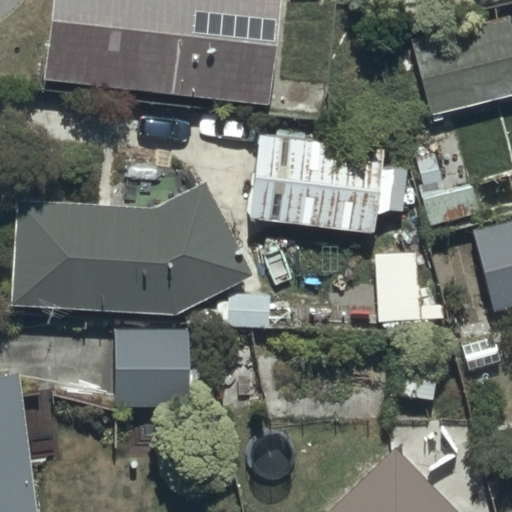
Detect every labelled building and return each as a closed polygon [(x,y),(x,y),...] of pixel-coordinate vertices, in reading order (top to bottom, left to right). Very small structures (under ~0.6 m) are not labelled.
[(32,0),(24,81),(253,104),(263,0),(32,0)] [(511,96),(497,28),(407,49),(422,118),(511,98),(511,96)] [(368,152),(245,142),(238,224),(357,234),(359,207),(392,210),(395,176),(366,174),(368,152)] [(134,211),(1,201),(0,214),(0,308),(159,320),(242,277),(192,181),(134,211)] [(511,219),(459,233),(480,315),(511,306),(511,219)] [(164,326),(101,326),(101,409),(164,408),(164,326)] [(20,511),(2,374),(0,374),(0,511),(20,511)] [(511,435),(490,442),(496,475),(511,470),(511,435)] [(448,511),(379,449),(315,511),(448,511)]
